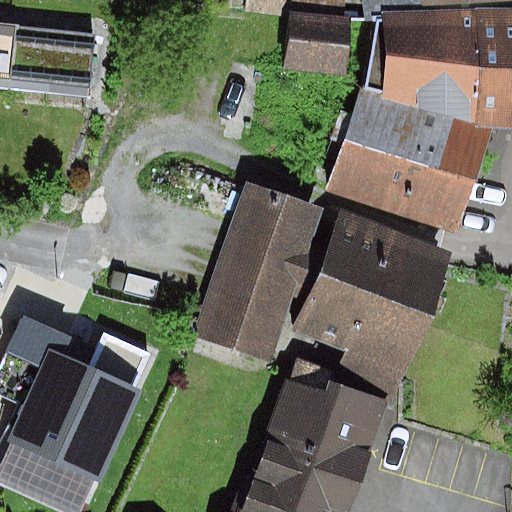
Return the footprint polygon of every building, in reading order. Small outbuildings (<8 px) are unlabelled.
[(354,0),(256,0),(254,13),(302,20),(293,79),(366,89),(374,34),(350,30),(354,0)] [(511,0),(384,0),(385,9),(511,2),(511,0)] [(104,33),(0,17),(0,78),(95,93),(104,33)] [(511,17),(409,21),(409,101),(511,124),(511,17)] [(509,137),(378,102),(350,200),(481,244),(509,137)] [(341,225),(261,197),(210,340),(291,369),(341,225)] [(472,275),(358,232),(318,339),(365,356),(358,375),(425,400),(472,275)] [(140,385),(52,346),(9,444),(96,483),(140,385)] [(375,511),(414,415),(310,373),(253,511),(375,511)]
